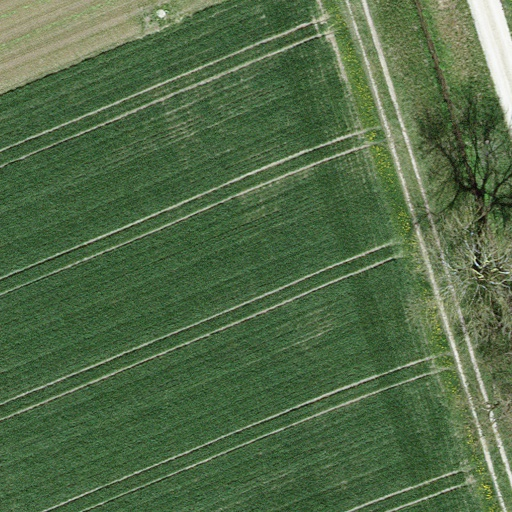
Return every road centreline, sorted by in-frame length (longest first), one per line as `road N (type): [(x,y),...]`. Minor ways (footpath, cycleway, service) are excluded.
road 1 (track): [(511,493),(358,0)]
road 2 (track): [(474,0),(511,121)]
